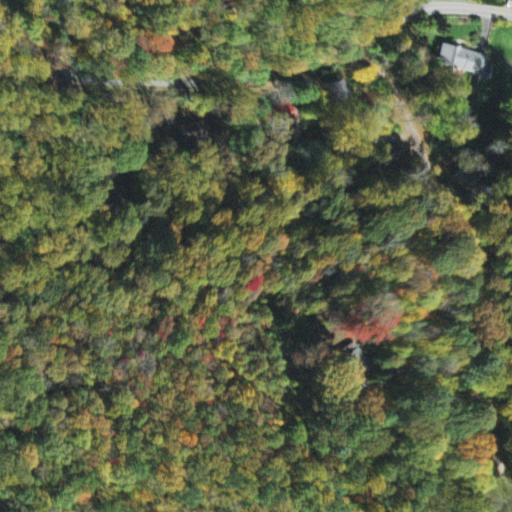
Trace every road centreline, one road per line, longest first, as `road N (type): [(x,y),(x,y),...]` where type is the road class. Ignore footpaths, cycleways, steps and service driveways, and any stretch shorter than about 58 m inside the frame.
road 1 (residential): [(511,14),(417,10),(324,58),(264,74),(133,80),(59,70),(0,15)]
road 2 (residential): [(511,472),(466,342),(440,180),(356,44)]
